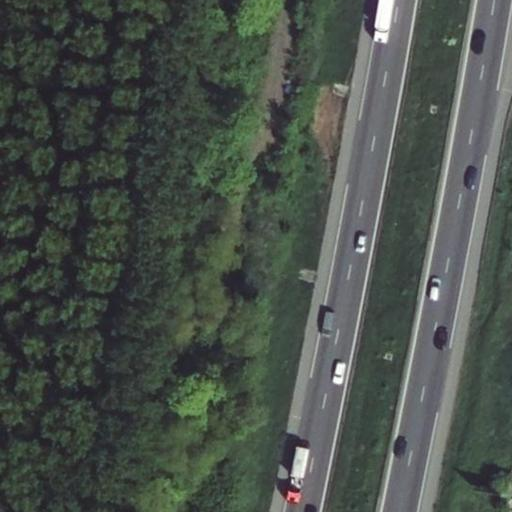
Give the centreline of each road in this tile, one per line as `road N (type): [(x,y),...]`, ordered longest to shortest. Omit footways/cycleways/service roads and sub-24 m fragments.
road 1 (motorway): [(399,511),(495,0)]
road 2 (motorway): [(397,0),(302,511)]
